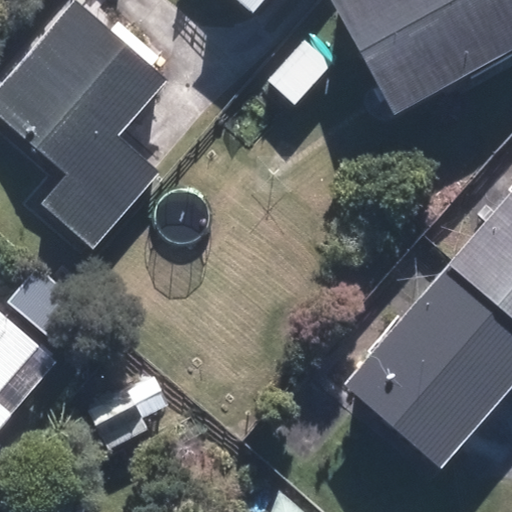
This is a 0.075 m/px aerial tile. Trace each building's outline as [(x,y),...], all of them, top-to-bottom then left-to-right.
[(242,0),(253,9),(260,0),(242,0)] [(370,125),(511,47),(511,0),(322,0),(306,9),(370,125)] [(157,79),(70,2),(0,79),(0,130),(57,181),(31,210),(81,255),(147,181),(102,141),(157,79)] [(326,68),(299,41),(255,86),(282,113),(326,68)] [(511,343),(511,180),(431,273),(511,343)] [(418,478),(511,370),(511,343),(431,273),(323,395),(418,478)] [(0,418),(45,370),(0,329),(0,418)]
